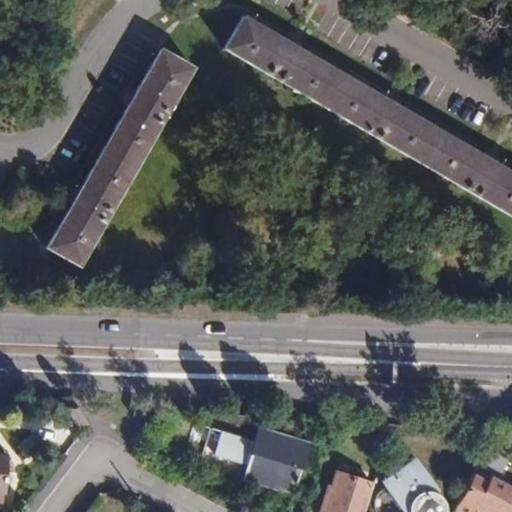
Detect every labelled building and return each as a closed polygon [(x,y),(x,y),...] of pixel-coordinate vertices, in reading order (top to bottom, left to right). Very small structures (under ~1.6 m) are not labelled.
[(511,214),(511,171),(495,161),(497,158),(490,154),(485,151),(482,155),(395,105),(397,101),(391,98),(386,94),(384,98),(298,49),(299,45),(293,42),(286,38),(285,41),(239,16),(221,48),(511,214)] [(191,68),(157,49),(132,93),(129,91),(125,97),(121,104),(125,107),(76,191),(72,189),(68,195),(64,202),(68,205),(43,249),(75,267),(191,68)] [(244,466),(257,428),(255,428),(251,441),(208,428),(201,453),(244,466)] [(305,442),(257,428),(244,466),(241,478),(291,493),(305,442)] [(511,469),(511,462),(487,449),(456,506),(468,511),(470,511),(475,504),(489,511),(511,511),(511,484),(506,481),(511,469)] [(433,491),(430,490),(430,487),(429,484),(427,477),(423,471),(414,466),(407,464),(401,465),(393,469),(391,471),(387,479),(386,485),(387,495),(390,500),(396,506),(403,509),(407,510),(407,511),(445,511),(446,510),(444,502),(441,496),(433,491)] [(361,511),(371,481),(336,470),(332,485),(328,484),(320,511),(322,511),(361,511)]
